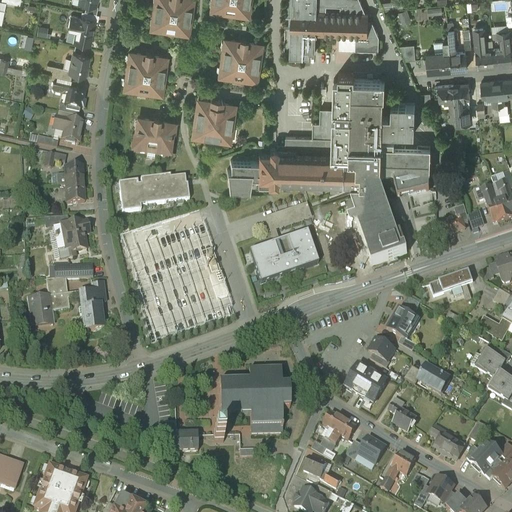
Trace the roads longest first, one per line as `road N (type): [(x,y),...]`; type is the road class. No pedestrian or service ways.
road 1 (residential): [(118,0),(98,176),(106,241),(143,369)]
road 2 (residential): [(288,316),(322,398),(504,505)]
road 3 (residential): [(288,316),(511,237)]
road 4 (residential): [(193,499),(0,432)]
road 5 (unknown): [(136,262),(299,200)]
road 6 (residential): [(143,369),(288,316)]
road 7 (residential): [(0,378),(71,381),(143,369)]
road 8 (unknown): [(241,297),(156,327),(144,296)]
